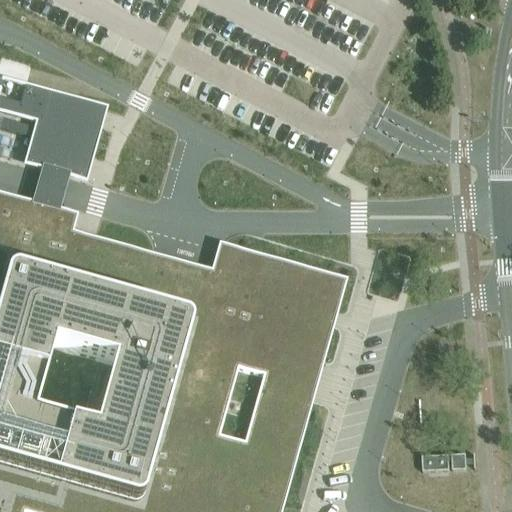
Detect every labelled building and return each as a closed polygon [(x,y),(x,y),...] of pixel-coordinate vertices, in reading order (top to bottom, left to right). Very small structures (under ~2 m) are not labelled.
[(99,0),(126,13),(132,0),(143,0),(164,10),(168,0),(99,0)] [(19,108),(0,102),(0,114),(36,124),(42,126),(51,97),(24,90),(19,108)] [(104,112),(51,97),(42,126),(36,124),(26,159),(39,163),(26,206),(56,214),(68,169),(86,174),(90,159),(98,130),(104,112)] [(220,248),(209,285),(173,275),(83,250),(67,245),(75,219),(56,214),(26,206),(0,198),(0,511),(272,511),(304,401),(309,381),(315,363),(325,326),(329,313),(337,282),(220,248)] [(452,459),(452,474),(467,473),(466,458),(452,459)] [(422,460),(423,475),(450,474),(449,459),(422,460)]
